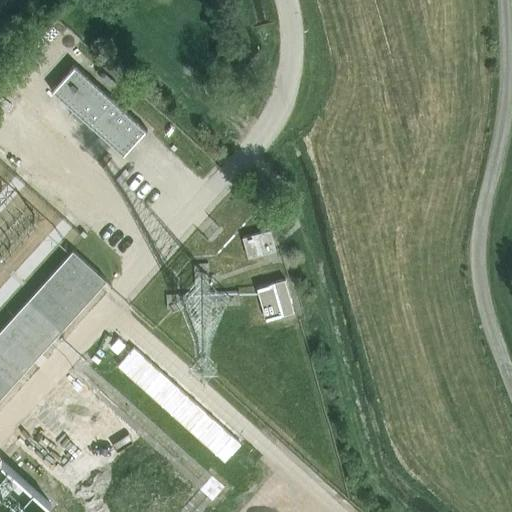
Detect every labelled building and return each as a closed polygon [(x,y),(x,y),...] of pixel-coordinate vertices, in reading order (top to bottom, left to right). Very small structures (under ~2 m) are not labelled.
[(63,31),(54,39),(71,57),(80,49),(63,31)] [(22,60),(41,75),(49,64),(30,50),(22,60)] [(147,129),(74,63),(50,91),(123,156),(147,129)] [(242,237),(247,257),(275,249),(269,229),(242,237)] [(73,250),(0,330),(0,396),(106,280),(73,250)] [(266,315),(294,307),(285,274),(256,282),(266,315)]
